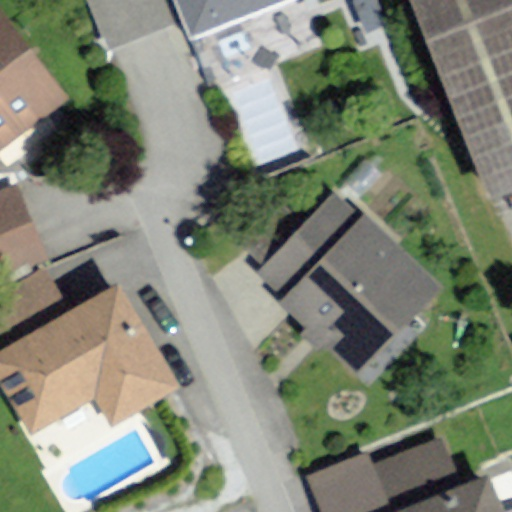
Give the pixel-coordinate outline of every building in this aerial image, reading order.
[(89,0),(109,48),(181,18),(172,0),(89,0)] [(172,0),(181,18),(190,43),(294,0),(172,0)] [(511,0),(410,0),(427,41),(511,8),(511,0)] [(511,8),(427,41),(489,205),(511,195),(511,8)] [(0,153),(69,101),(0,12),(0,153)] [(0,287),(48,263),(10,189),(0,193),(0,287)] [(359,216),(275,311),(359,385),(443,290),(359,216)] [(43,278),(0,302),(0,353),(65,316),(43,278)] [(0,360),(0,384),(33,443),(94,409),(105,430),(170,394),(115,296),(0,360)] [(441,444),(369,474),(385,511),(387,511),(458,483),(441,444)] [(499,511),(485,480),(408,511),(499,511)]
